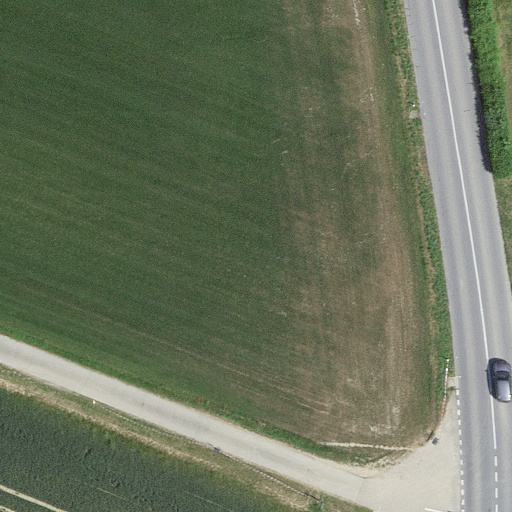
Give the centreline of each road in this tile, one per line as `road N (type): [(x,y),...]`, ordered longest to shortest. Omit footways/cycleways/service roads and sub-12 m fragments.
road 1 (track): [(495,511),(395,499),(0,347)]
road 2 (secondary): [(432,0),(483,306),(495,511)]
